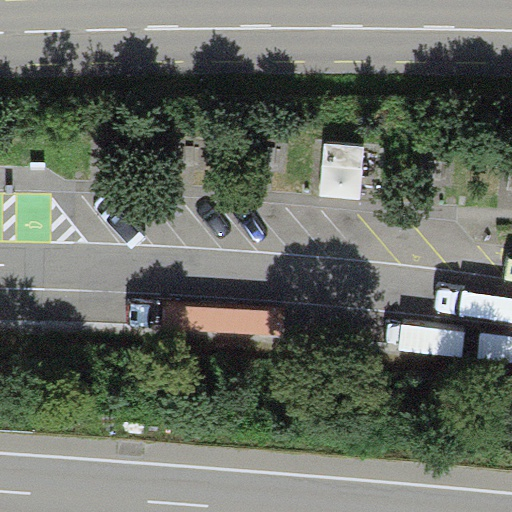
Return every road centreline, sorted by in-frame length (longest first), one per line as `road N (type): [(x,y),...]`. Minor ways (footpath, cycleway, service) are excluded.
road 1 (primary): [(0,33),(189,25),(511,29)]
road 2 (motorway): [(324,511),(0,488)]
